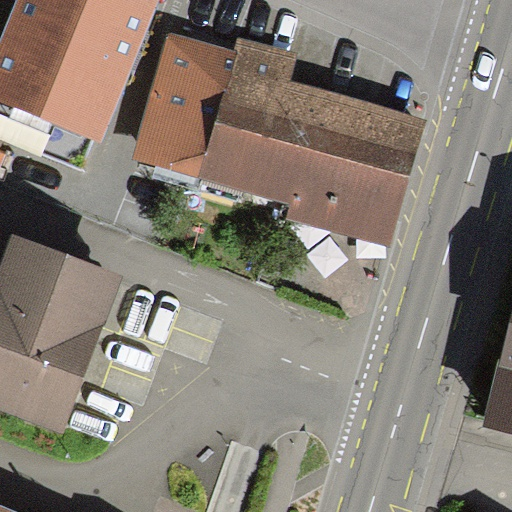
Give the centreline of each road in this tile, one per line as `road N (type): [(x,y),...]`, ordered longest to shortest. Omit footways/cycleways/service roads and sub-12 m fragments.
road 1 (secondary): [(505,56),(371,511)]
road 2 (residential): [(359,0),(505,56)]
